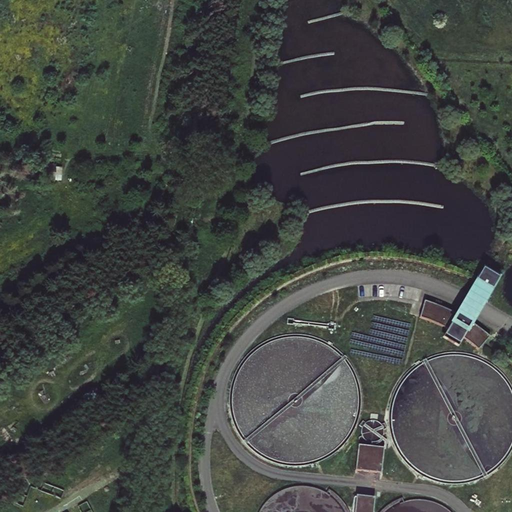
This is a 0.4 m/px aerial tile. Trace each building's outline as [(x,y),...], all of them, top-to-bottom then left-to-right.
[(56,166),(44,165),(43,179),(55,180),(56,166)] [(484,267),(476,278),(492,288),(499,277),(484,267)] [(476,278),(473,284),(488,295),(492,288),(476,278)] [(421,298),(417,315),(445,326),(439,335),(455,345),(461,336),(475,348),(487,335),(470,321),(488,295),(473,284),(454,312),(421,298)] [(383,447),(358,444),(356,469),(380,471),(383,447)] [(372,511),(374,497),(356,495),(354,511),(372,511)]
